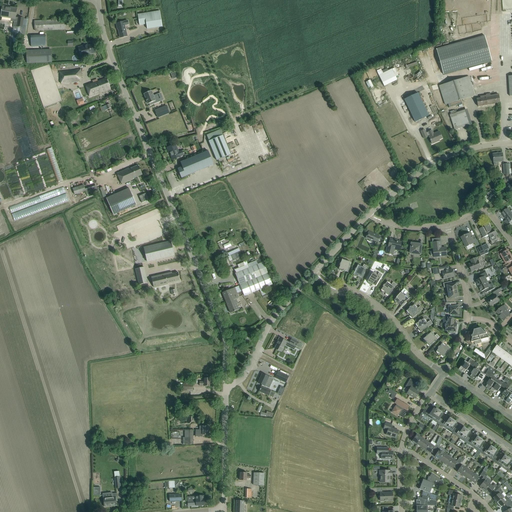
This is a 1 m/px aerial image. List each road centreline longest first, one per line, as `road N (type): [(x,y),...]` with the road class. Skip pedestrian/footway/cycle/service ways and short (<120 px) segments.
road 1 (unclassified): [(225,384),(223,330),(113,70),(94,0)]
road 2 (unclassified): [(511,143),(450,155),(369,213),(277,313),(242,378),(225,384)]
road 3 (unknown): [(293,293),(379,352),(353,396),(293,372)]
road 4 (unknown): [(285,438),(344,452),(350,503),(271,493),(266,511)]
road 5 (residential): [(444,371),(415,351),(386,312),(340,289)]
road 6 (unclassified): [(223,509),(225,384)]
